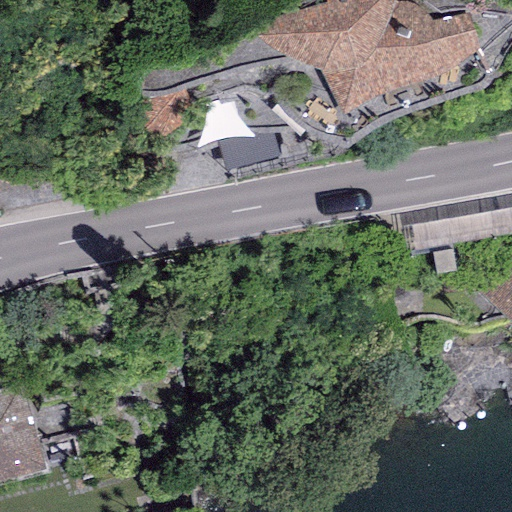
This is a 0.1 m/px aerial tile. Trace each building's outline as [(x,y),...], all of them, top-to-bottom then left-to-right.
[(283,13),(256,35),(273,46),(290,52),(308,57),(317,60),(318,63),(343,107),(352,101),(375,89),(408,76),(426,76),(462,61),(479,46),(469,12),(446,18),(431,18),(427,14),(422,9),(414,4),(403,2),(393,2),(393,0),(325,0),(325,2),(283,13)] [(152,100),(138,100),(139,107),(141,117),(146,125),(152,129),(163,128),(175,126),(180,122),(186,115),(189,106),(187,97),(181,92),(165,99),(152,100)] [(228,139),(218,143),(224,166),(277,154),(270,127),(242,133),(235,138),(228,139)] [(511,259),(471,281),(511,317),(511,259)] [(23,380),(0,386),(0,476),(45,464),(23,380)]
